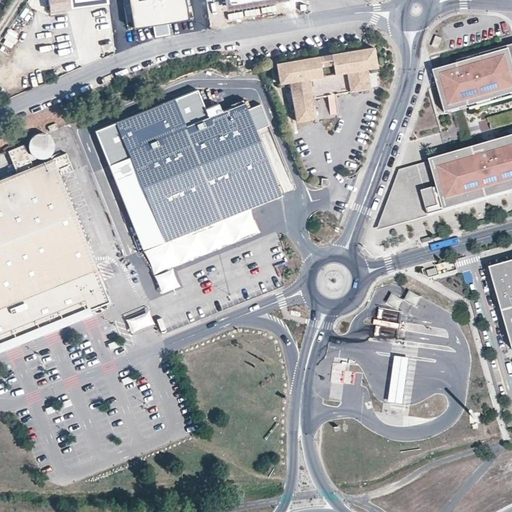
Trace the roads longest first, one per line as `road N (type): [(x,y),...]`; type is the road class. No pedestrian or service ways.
road 1 (residential): [(0,113),(158,49),(415,9)]
road 2 (residential): [(343,259),(408,74),(415,9)]
road 3 (residential): [(511,231),(358,274)]
